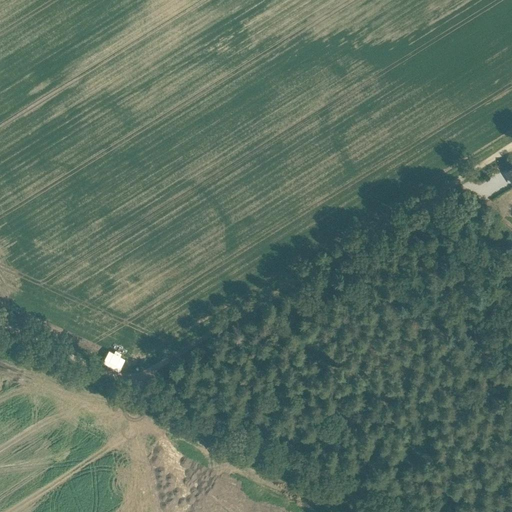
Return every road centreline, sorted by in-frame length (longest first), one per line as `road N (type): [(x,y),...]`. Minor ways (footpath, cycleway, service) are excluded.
road 1 (unclassified): [(457,181),(133,383),(0,323)]
road 2 (track): [(133,383),(402,511)]
